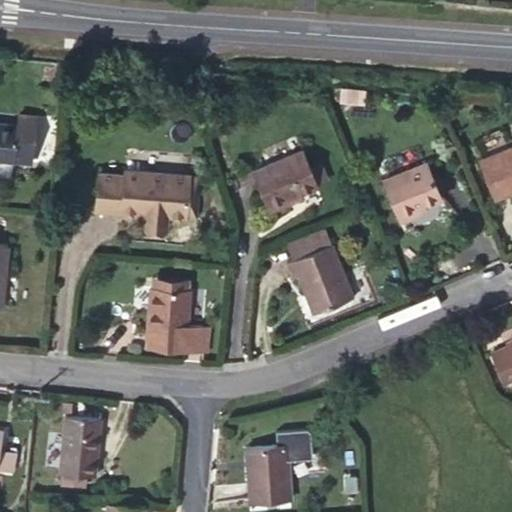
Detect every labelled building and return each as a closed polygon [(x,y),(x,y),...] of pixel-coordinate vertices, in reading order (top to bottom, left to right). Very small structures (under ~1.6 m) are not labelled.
[(364,102),(365,90),(342,88),(341,100),(364,102)] [(83,128),(83,110),(68,109),(68,127),(83,128)] [(18,126),(0,124),(0,176),(11,178),(18,126)] [(511,190),(511,145),(479,160),(495,198),(511,190)] [(289,201),(288,197),(300,192),(318,185),(317,183),(310,165),(303,148),(253,169),(270,209),(289,201)] [(321,160),(310,165),(317,183),(328,178),(321,160)] [(399,215),(425,205),(442,198),(426,162),(384,179),(399,215)] [(190,174),(125,168),(124,174),(99,171),(95,209),(137,213),(137,210),(145,211),(144,221),(168,223),(168,215),(186,216),(190,174)] [(196,218),(200,175),(190,174),(186,216),(196,218)] [(288,197),(289,201),(302,196),(300,192),(288,197)] [(425,205),(399,215),(400,219),(426,209),(425,205)] [(287,242),(294,258),(330,244),(325,227),(287,242)] [(299,274),(313,313),(354,297),(332,243),(330,244),(294,258),(288,260),(293,276),(299,274)] [(8,245),(0,244),(0,305),(3,305),(8,245)] [(153,275),(152,285),(189,288),(190,278),(153,275)] [(149,307),(151,285),(144,284),(142,307),(149,307)] [(189,288),(152,285),(151,285),(149,307),(146,338),(172,340),(171,347),(201,349),(203,324),(187,323),(190,288),(189,288)] [(209,325),(203,324),(201,349),(208,350),(209,325)] [(172,340),(146,338),(145,346),(171,347),(172,340)] [(511,378),(511,338),(506,341),(508,345),(491,351),(504,382),(511,378)] [(59,472),(62,472),(86,474),(90,475),(93,453),(97,453),(101,417),(64,414),(59,472)] [(277,443),(246,445),(250,501),(291,498),(289,459),(313,457),(311,431),(307,427),(276,429),(277,443)] [(0,430),(0,468),(10,470),(13,452),(0,450),(0,441),(2,430),(0,430)] [(62,472),(61,482),(85,484),(86,474),(62,472)] [(107,502),(106,511),(144,511),(145,505),(107,502)]
